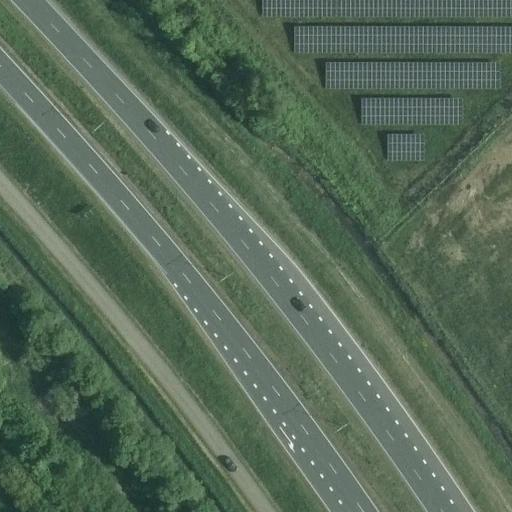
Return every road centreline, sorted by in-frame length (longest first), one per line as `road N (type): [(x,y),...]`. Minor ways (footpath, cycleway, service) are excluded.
road 1 (trunk): [(447,511),(166,150),(29,0)]
road 2 (trunk): [(0,69),(178,272),(359,511)]
road 3 (unclassified): [(266,511),(114,313),(0,181)]
